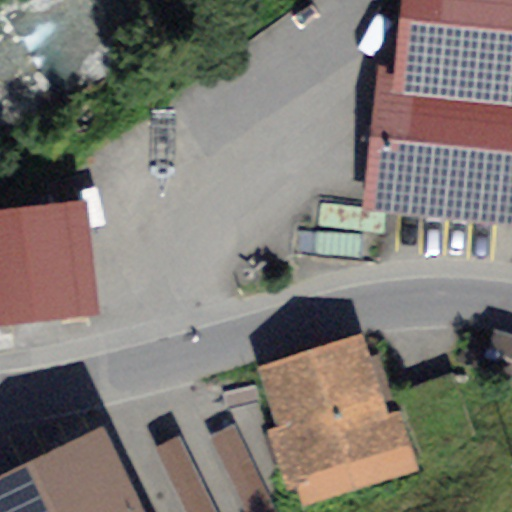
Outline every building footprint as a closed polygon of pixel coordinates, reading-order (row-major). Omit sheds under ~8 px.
[(511,0),(395,0),(375,205),(511,218),(511,0)] [(77,211),(0,221),(0,333),(94,320),(77,211)] [(511,338),(509,337),(493,377),(511,384),(511,338)] [(358,353),(266,381),(304,507),(396,479),(358,353)] [(460,379),(407,396),(428,461),(481,445),(460,379)] [(184,511),(276,511),(243,414),(161,442),(184,511)] [(153,511),(106,415),(0,465),(0,511),(153,511)]
